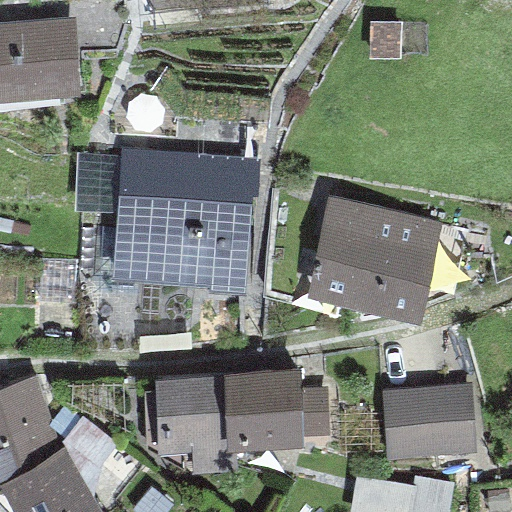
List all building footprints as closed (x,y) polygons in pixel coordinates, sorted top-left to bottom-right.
[(74,10),(0,15),(0,85),(79,80),(74,10)] [(256,150),(119,143),(110,267),(243,277),(256,150)] [(441,217),(328,188),(303,283),(416,310),(441,217)] [(223,358),(223,366),(224,434),(328,431),(327,384),(302,385),(301,357),(223,358)] [(224,434),(223,366),(155,366),(155,379),(143,380),(144,439),(157,439),(157,443),(182,443),(182,451),(191,451),(191,465),(224,464),(224,434)] [(0,468),(0,462),(59,441),(33,367),(0,378),(0,474),(2,474),(0,468)] [(474,379),(383,383),(385,449),(476,446),(474,379)] [(63,437),(93,488),(116,436),(81,409),(60,433),(63,437)] [(20,511),(107,511),(93,488),(63,437),(59,441),(0,462),(0,468),(2,474),(20,511)] [(411,478),(355,468),(346,510),(358,511),(447,511),(454,478),(415,471),(411,478)]
